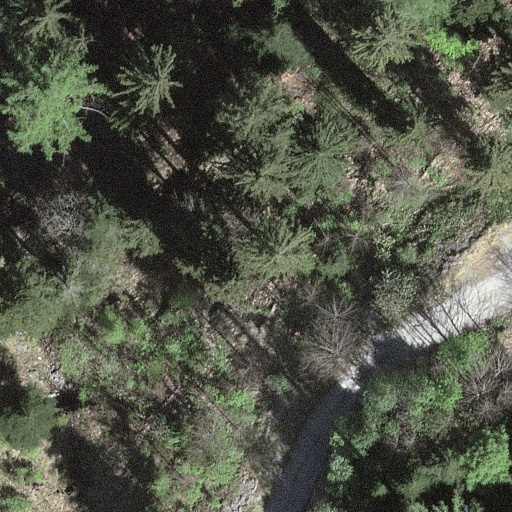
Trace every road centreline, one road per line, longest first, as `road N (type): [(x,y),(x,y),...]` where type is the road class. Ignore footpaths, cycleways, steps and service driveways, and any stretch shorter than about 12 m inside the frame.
road 1 (track): [(283,511),(326,424),(368,372),(434,326),(511,287)]
road 2 (track): [(0,262),(49,259),(152,0)]
